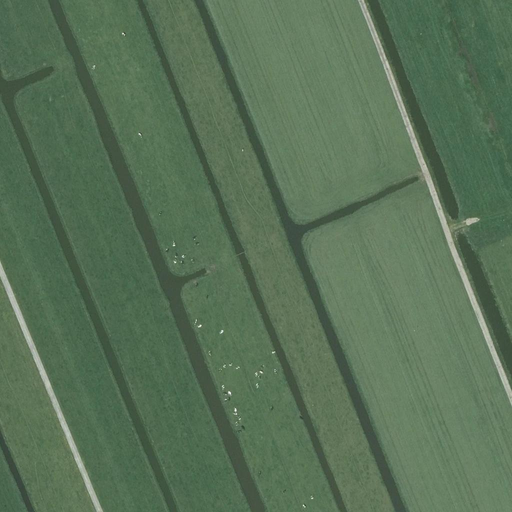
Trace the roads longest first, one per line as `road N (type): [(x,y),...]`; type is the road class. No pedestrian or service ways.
road 1 (track): [(511,403),(358,0)]
road 2 (track): [(99,511),(0,268)]
